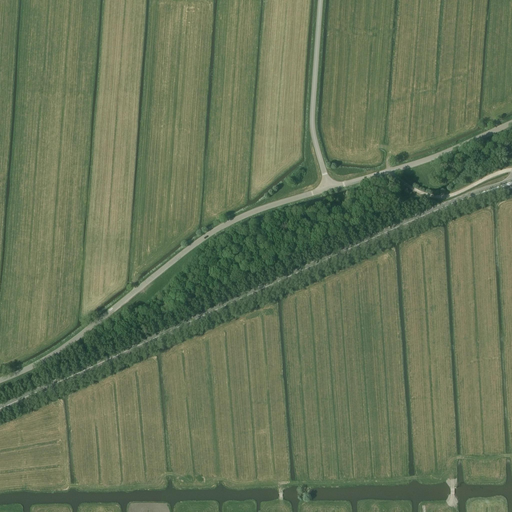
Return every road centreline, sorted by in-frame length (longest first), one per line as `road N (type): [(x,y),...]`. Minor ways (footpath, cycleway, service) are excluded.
road 1 (primary): [(511,183),(407,222),(0,408)]
road 2 (track): [(511,459),(469,453),(423,474),(239,481),(166,471),(159,482),(18,483)]
road 3 (unclassified): [(0,379),(59,350),(226,223),(328,187)]
road 4 (track): [(154,0),(133,277),(139,288)]
road 5 (unclassified): [(328,187),(449,151),(511,122)]
road 6 (unclassified): [(328,187),(311,124),(320,0)]
